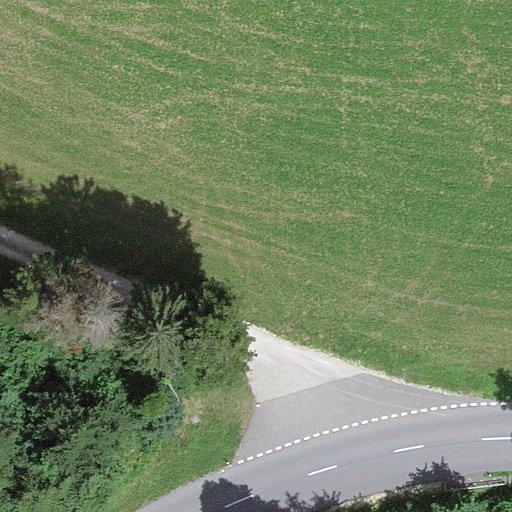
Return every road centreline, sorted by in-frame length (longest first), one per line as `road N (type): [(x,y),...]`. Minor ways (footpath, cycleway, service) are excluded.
road 1 (track): [(0,222),(301,370),(401,449)]
road 2 (secondary): [(511,438),(443,442),(329,467),(217,511)]
